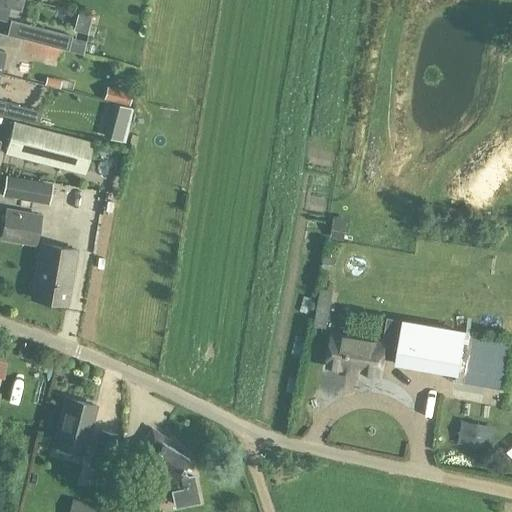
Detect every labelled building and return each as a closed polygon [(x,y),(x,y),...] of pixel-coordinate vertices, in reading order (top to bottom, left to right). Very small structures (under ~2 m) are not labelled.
[(20,0),(0,0),(0,18),(6,20),(6,19),(5,19),(7,9),(17,12),(20,0)] [(79,1),(74,20),(91,26),(97,7),(79,1)] [(73,37),(12,22),(8,37),(23,41),(48,47),(69,53),(73,37)] [(20,52),(23,41),(8,37),(0,35),(0,48),(20,53),(20,52)] [(45,59),(48,47),(23,41),(20,52),(45,59)] [(133,93),(107,87),(104,100),(129,106),(133,93)] [(0,102),(0,115),(39,126),(42,113),(0,102)] [(13,123),(5,154),(85,174),(93,144),(13,123)] [(114,160),(125,159),(124,138),(113,138),(114,160)] [(44,185),(6,179),(3,196),(34,201),(34,200),(41,201),(44,185)] [(42,215),(5,208),(0,237),(0,239),(36,247),(42,215)] [(44,243),(34,297),(68,304),(79,250),(44,243)] [(379,377),(382,359),(398,362),(397,364),(457,374),(463,334),(404,324),(400,348),(384,346),(384,344),(332,335),(326,368),(379,377)] [(86,455),(98,405),(65,397),(52,447),(86,455)] [(511,417),(511,404),(493,401),(490,414),(511,417)] [(482,420),(468,435),(486,452),(501,437),(482,420)] [(173,505),(198,500),(194,481),(193,481),(192,474),(184,469),(189,461),(167,447),(170,442),(151,429),(142,443),(157,452),(150,462),(166,473),(173,505)] [(111,473),(120,435),(99,430),(90,467),(111,473)] [(79,493),(75,511),(100,511),(103,497),(79,493)]
